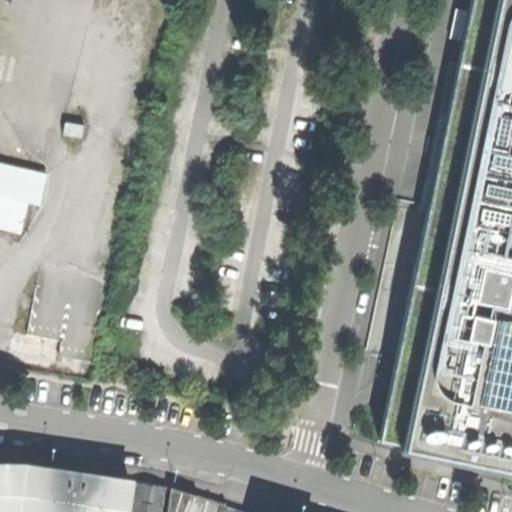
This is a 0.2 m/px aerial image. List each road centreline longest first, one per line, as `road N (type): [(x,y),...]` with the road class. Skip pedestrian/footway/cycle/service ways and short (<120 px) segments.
road 1 (unclassified): [(408,0),(301,482)]
road 2 (unclassified): [(0,417),(301,482)]
